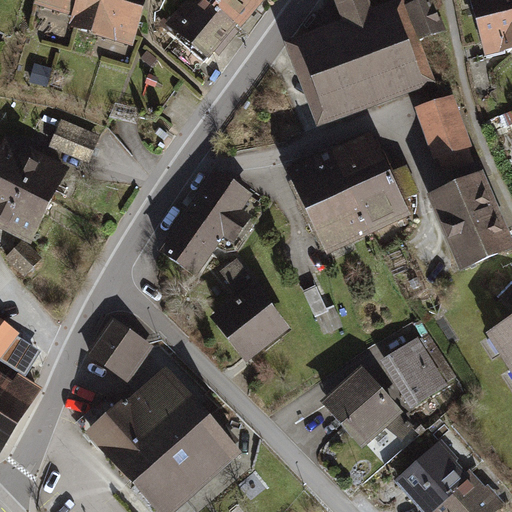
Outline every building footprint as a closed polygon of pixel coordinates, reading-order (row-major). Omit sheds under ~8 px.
[(43,0),(81,11),(77,25),(99,31),(101,26),(132,35),(142,0),(43,0)] [(205,62),(236,24),(235,23),(207,0),(191,0),(174,20),(185,28),(176,38),(205,62)] [(244,0),(207,0),(235,23),(250,5),(244,0)] [(353,35),(305,53),(331,122),(416,89),(416,75),(395,19),(372,27),(361,0),(346,0),(340,2),(353,35)] [(429,0),(428,0),(407,8),(420,40),(443,31),(429,0)] [(511,0),(471,0),(483,46),(502,40),(505,50),(511,48),(511,0)] [(38,82),(41,70),(34,68),(31,80),(38,82)] [(46,84),(49,72),(41,70),(38,82),(46,84)] [(449,101),(421,111),(438,156),(443,155),(448,169),(471,161),(449,101)] [(96,142),(60,127),(51,146),(88,161),(96,142)] [(375,143),(337,161),(350,189),(363,183),(362,182),(370,177),(367,170),(384,162),(375,143)] [(1,148),(0,150),(0,174),(51,201),(64,173),(24,151),(21,158),(1,148)] [(290,173),(310,215),(352,194),(350,189),(337,161),(326,167),(322,158),(290,173)] [(389,176),(384,162),(367,170),(370,177),(362,182),(363,183),(350,189),(352,194),(368,227),(406,210),(402,200),(415,195),(404,169),(389,176)] [(0,174),(0,196),(43,218),(51,201),(0,174)] [(217,175),(163,254),(194,273),(215,244),(226,252),(236,250),(260,214),(257,205),(246,197),(247,196),(217,175)] [(481,179),(432,200),(462,269),(511,248),(498,219),(500,219),(494,206),(493,207),(481,179)] [(310,215),(325,247),(368,227),(352,194),(310,215)] [(43,218),(0,196),(0,219),(34,237),(43,218)] [(7,258),(25,275),(39,260),(22,242),(7,258)] [(243,299),(219,318),(248,356),(283,329),(254,290),(257,288),(237,262),(224,273),(243,299)] [(317,317),(325,333),(342,325),(334,309),(327,312),(316,288),(304,293),(315,317),(317,317)] [(511,321),(491,335),(493,338),(498,335),(506,348),(501,351),(511,368),(511,321)] [(124,377),(146,344),(113,322),(90,354),(124,377)] [(0,350),(12,337),(0,327),(0,350)] [(253,360),(263,373),(290,352),(280,339),(253,360)] [(419,342),(387,362),(414,404),(439,388),(432,377),(439,373),(419,342)] [(187,431),(191,435),(208,420),(167,373),(95,437),(132,480),(187,431)] [(361,374),(329,402),(364,441),(396,413),(361,374)] [(0,405),(19,418),(37,390),(19,378),(6,392),(0,388),(0,405)] [(106,399),(82,419),(92,431),(116,410),(106,399)] [(0,405),(0,444),(2,445),(19,418),(0,405)] [(132,480),(158,511),(159,511),(217,461),(221,468),(237,455),(208,420),(191,435),(187,431),(132,480)] [(464,479),(438,448),(404,478),(419,495),(415,499),(426,511),(428,511),(465,480),(464,479)] [(465,480),(428,511),(430,511),(432,511),(433,511),(492,511),(497,508),(468,475),(464,479),(465,480)]
